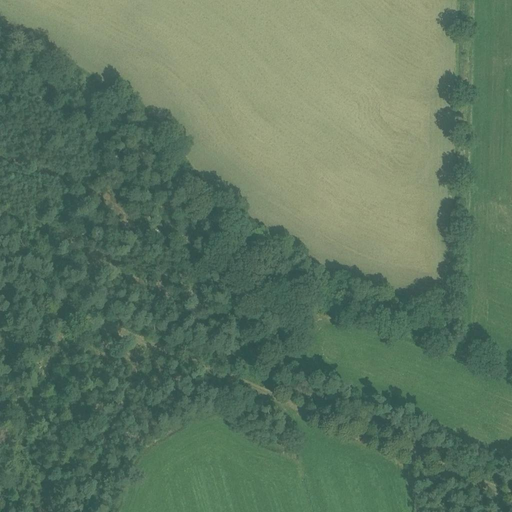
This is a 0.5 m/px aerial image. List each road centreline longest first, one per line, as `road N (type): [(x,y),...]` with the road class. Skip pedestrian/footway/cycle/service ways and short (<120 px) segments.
road 1 (track): [(511,499),(79,321),(65,324),(0,505)]
road 2 (track): [(0,82),(83,123),(111,150),(168,247),(216,374)]
